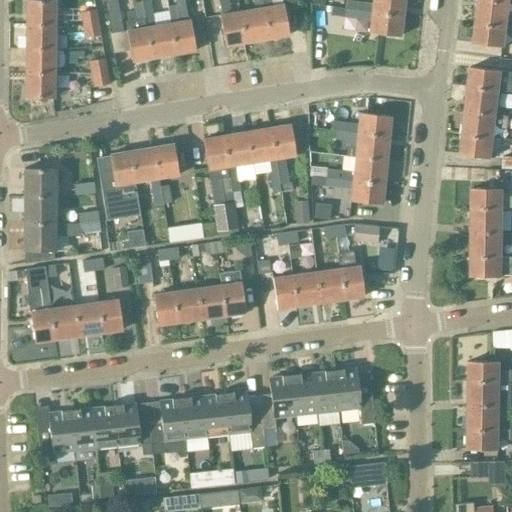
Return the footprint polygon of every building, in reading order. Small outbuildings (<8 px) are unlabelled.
[(27,0),(27,24),(54,25),(54,0),(27,0)] [(145,1),(154,57),(175,54),(170,23),(154,25),(150,0),(145,1)] [(170,23),(175,54),(196,50),(191,19),(187,20),(184,0),(174,0),(178,21),(170,23)] [(218,0),(227,46),(248,42),(242,11),(231,13),(228,0),(218,0)] [(242,11),(248,42),(268,39),(261,0),(252,0),(253,10),(242,11)] [(261,0),(268,39),(289,35),(284,4),(281,0),(261,0)] [(403,17),(405,0),(373,0),(373,3),(346,0),(345,10),(403,17)] [(478,0),(476,21),(506,25),(509,3),(482,0),(478,0)] [(126,21),(133,61),(154,57),(145,1),(133,3),(134,11),(126,12),(127,21),(126,21)] [(79,13),(82,25),(99,22),(96,10),(79,13)] [(401,37),(403,17),(345,10),(344,17),(371,21),(370,33),(401,37)] [(473,43),(504,47),(506,25),(476,21),(473,43)] [(82,25),(84,38),(101,35),(99,22),(82,25)] [(27,24),(26,48),(54,49),(54,25),(27,24)] [(26,72),(53,73),(54,49),(26,48),(26,72)] [(88,62),(91,75),(107,72),(105,59),(88,62)] [(511,91),(511,88),(511,71),(502,71),(471,67),(468,90),(499,93),(500,90),(511,91)] [(25,97),(53,98),(53,73),(26,72),(25,97)] [(91,75),(93,87),(109,85),(107,72),(91,75)] [(468,90),(466,111),(509,116),(497,114),(499,93),(468,90)] [(466,111),(464,133),(495,136),(496,128),(507,129),(509,116),(466,111)] [(389,136),(391,116),(360,113),(359,123),(331,121),(330,130),(389,136)] [(296,156),(290,125),(271,128),(280,185),(288,184),(284,158),(296,156)] [(280,185),(271,128),(247,132),(252,163),(267,161),(272,194),(281,192),(279,185),(280,185)] [(386,160),(389,136),(330,130),(329,138),(357,141),(355,157),(386,160)] [(234,202),(234,206),(242,204),(240,191),(236,166),(252,163),(247,132),(223,136),(232,193),(234,202)] [(461,155),(492,159),(493,148),(501,148),(502,139),(494,138),(495,136),(464,133),(461,155)] [(223,136),(203,139),(208,171),(209,171),(211,180),(211,182),(223,180),(225,194),(232,193),(223,136)] [(179,175),(173,143),(152,147),(157,178),(179,175)] [(152,147),(131,150),(136,182),(150,180),(154,206),(161,204),(159,187),(157,178),(152,147)] [(136,182),(131,150),(110,154),(113,176),(100,179),(106,220),(140,214),(135,182),(136,182)] [(384,184),(386,160),(355,157),(354,171),(327,169),(326,178),(384,184)] [(502,169),(511,169),(511,157),(502,157),(502,169)] [(25,168),(25,196),(55,196),(55,168),(25,168)] [(382,204),(384,184),(326,178),(325,186),(352,189),(351,201),(382,204)] [(73,184),(75,196),(95,193),(93,182),(73,184)] [(171,203),(168,185),(159,187),(161,204),(171,203)] [(472,188),(472,210),(502,210),(502,188),(472,188)] [(25,196),(25,223),(55,223),(55,196),(25,196)] [(238,228),(234,206),(234,202),(215,205),(212,205),(215,224),(216,232),(237,228),(238,228)] [(297,222),(308,221),(306,202),(294,204),(297,222)] [(472,210),(471,231),(501,232),(502,210),(472,210)] [(77,213),(78,223),(80,223),(98,221),(97,211),(77,213)] [(25,223),(25,251),(55,251),(55,236),(82,236),(81,234),(100,231),(98,221),(80,223),(78,223),(55,223),(25,223)] [(167,226),(169,240),(202,238),(201,223),(167,226)] [(344,224),(334,225),(336,237),(345,236),(344,224)] [(353,241),(376,244),(378,226),(355,224),(353,241)] [(336,237),(334,225),(323,227),(325,238),(336,237)] [(296,231),(286,232),(287,244),(298,242),(296,231)] [(471,231),(471,256),(501,257),(501,232),(471,231)] [(286,232),(276,233),(277,245),(287,244),(286,232)] [(215,242),(216,254),(226,252),(225,240),(215,242)] [(204,243),(206,255),(216,254),(215,242),(204,243)] [(177,247),(167,248),(168,260),(179,259),(177,247)] [(156,250),(158,262),(168,260),(167,248),(156,250)] [(336,268),(341,299),(364,296),(359,265),(355,265),(353,251),(337,254),(339,268),(336,268)] [(511,275),(511,256),(501,257),(471,256),(470,276),(501,276),(501,275),(511,275)] [(102,258),(92,259),(93,271),(103,270),(102,258)] [(92,259),(82,261),(83,272),(93,271),(92,259)] [(135,261),(138,284),(151,282),(148,260),(135,261)] [(55,265),(44,266),(46,278),(56,276),(55,265)] [(30,312),(34,343),(56,340),(51,308),(50,308),(46,278),(44,266),(25,269),(26,287),(30,293),(33,311),(30,312)] [(315,271),(319,302),(341,299),(336,268),(315,271)] [(219,273),(221,284),(241,282),(239,270),(234,271),(219,273)] [(294,274),(298,305),(319,302),(315,271),(294,274)] [(271,277),(276,309),(298,305),(294,274),(271,277)] [(221,284),(218,285),(223,316),(231,315),(231,317),(241,316),(241,313),(245,313),(241,282),(221,284)] [(197,288),(201,319),(223,316),(218,285),(197,288)] [(175,291),(180,322),(201,319),(197,288),(175,291)] [(153,294),(157,325),(180,322),(175,291),(153,294)] [(94,302),(99,334),(121,331),(117,299),(94,302)] [(73,305),(77,337),(99,334),(94,302),(73,305)] [(51,308),(56,340),(77,337),(73,305),(51,308)] [(511,329),(493,330),(493,347),(511,346),(511,329)] [(511,381),(511,371),(511,370),(500,370),(500,361),(469,361),(469,380),(511,381)] [(374,423),(369,377),(356,379),(355,369),(333,371),(338,411),(359,408),(361,425),(374,423)] [(333,371),(312,374),(316,413),(338,411),(333,371)] [(312,374),(290,376),(295,415),(316,413),(312,374)] [(257,395),(258,403),(259,403),(262,430),(274,429),(273,418),(295,415),(290,376),(268,378),(270,394),(257,395)] [(511,406),(511,392),(511,381),(469,380),(468,405),(499,406),(511,406)] [(247,404),(246,392),(223,394),(228,434),(247,431),(249,448),(263,447),(261,430),(262,430),(259,403),(258,403),(247,404)] [(202,397),(206,436),(228,434),(223,394),(202,397)] [(181,399),(185,438),(206,436),(202,397),(181,399)] [(148,420),(152,454),(164,453),(163,441),(185,438),(181,399),(158,401),(160,419),(148,420)] [(112,406),(117,446),(138,443),(140,455),(152,454),(148,420),(136,421),(135,404),(112,406)] [(499,427),(499,406),(468,405),(468,427),(499,427)] [(91,409),(95,448),(117,446),(112,406),(91,409)] [(91,409),(69,411),(74,450),(75,460),(96,458),(95,448),(91,409)] [(36,425),(40,466),(54,465),(53,453),(74,450),(69,411),(47,413),(48,423),(36,425)] [(467,449),(498,450),(498,439),(510,439),(510,441),(511,440),(511,427),(510,428),(499,427),(468,427),(467,449)] [(320,450),(321,463),(329,462),(328,449),(320,450)] [(312,451),(313,464),(321,463),(320,450),(312,451)] [(505,461),(471,462),(471,478),(488,477),(506,477),(505,461)] [(386,483),(383,462),(367,464),(369,484),(386,483)] [(210,471),(211,486),(233,484),(232,469),(210,471)] [(189,473),(190,488),(211,486),(210,471),(189,473)] [(99,485),(100,498),(113,497),(111,484),(99,485)] [(90,486),(92,499),(100,498),(99,485),(90,486)] [(238,489),(240,504),(262,501),(260,487),(238,489)] [(237,489),(198,494),(199,508),(239,504),(237,489)] [(493,511),(493,507),(474,509),(473,503),(456,505),(456,511),(493,511)]
